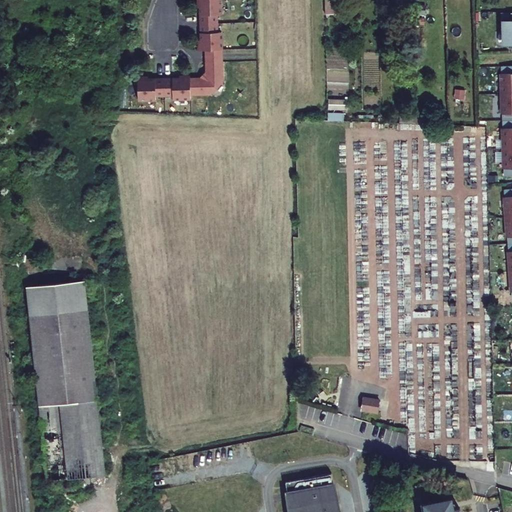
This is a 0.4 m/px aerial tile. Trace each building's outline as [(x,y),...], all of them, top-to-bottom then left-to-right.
[(219,11),(224,11),(223,0),(200,0),(201,0),(203,0),(203,20),(219,20),(219,11)] [(219,20),(203,20),(203,41),(201,41),(201,47),(207,47),(223,47),(224,29),(219,29),(219,20)] [(511,20),(500,21),(501,47),(511,46),(511,20)] [(223,47),(207,47),(207,72),(205,75),(202,73),(201,75),(191,75),(191,73),(185,73),(185,75),(145,75),(145,73),(138,73),(138,95),(156,95),(156,91),(173,91),(173,95),(191,95),(191,91),(211,91),(223,79),(223,47)] [(501,95),(511,94),(511,66),(501,67),(501,95)] [(501,122),(511,121),(511,94),(501,95),(501,122)] [(343,109),(344,99),(328,99),(328,108),(343,109)] [(502,151),(511,150),(511,121),(501,122),(502,151)] [(502,177),(511,176),(511,150),(502,151),(502,177)] [(504,219),(511,218),(511,189),(503,190),(504,219)] [(85,280),(26,286),(39,404),(61,403),(98,400),(85,280)] [(377,413),(379,399),(362,396),(359,410),(377,413)] [(336,511),(328,465),(281,473),(288,511),(336,511)] [(464,511),(463,502),(456,503),(454,492),(428,497),(430,507),(427,507),(427,511),(464,511)] [(501,511),(497,495),(482,499),(485,511),(501,511)] [(430,507),(428,497),(421,498),(423,508),(427,507),(430,507)]
